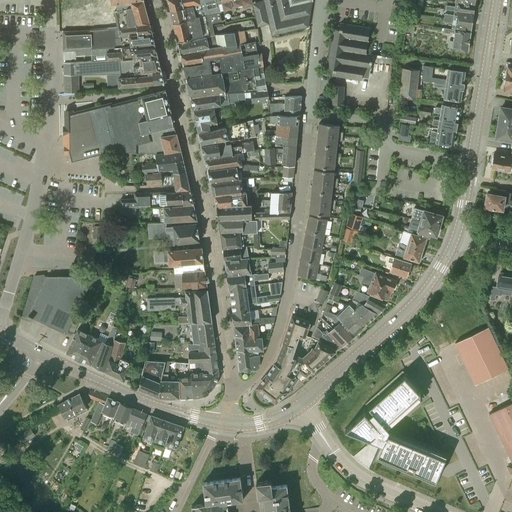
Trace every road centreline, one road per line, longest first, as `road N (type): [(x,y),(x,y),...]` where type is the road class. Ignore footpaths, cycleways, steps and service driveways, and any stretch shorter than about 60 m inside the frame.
road 1 (residential): [(231,393),(199,186),(154,0)]
road 2 (residential): [(309,114),(279,325),(257,375),(231,393)]
road 3 (residential): [(0,318),(35,198),(50,34)]
road 4 (tertiary): [(301,404),(409,307),(453,242)]
road 5 (tertiary): [(216,422),(33,351)]
road 6 (residential): [(79,436),(185,490),(216,422)]
road 7 (residential): [(309,114),(386,122),(388,148),(471,163)]
road 8 (tertiary): [(433,511),(352,472),(301,404)]
road 9 (tertiary): [(471,163),(497,0)]
